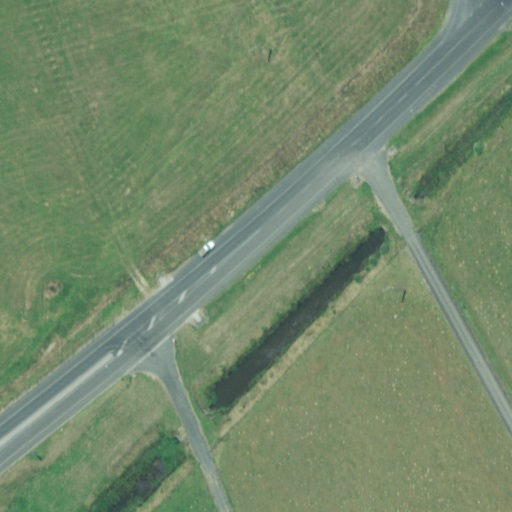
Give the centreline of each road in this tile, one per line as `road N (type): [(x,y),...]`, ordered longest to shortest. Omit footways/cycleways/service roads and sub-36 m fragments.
road 1 (unclassified): [(273,220),(197,298),(0,460)]
road 2 (unclassified): [(0,434),(273,220)]
road 3 (unclassified): [(273,220),(357,146),(496,0)]
road 4 (track): [(511,413),(357,146)]
